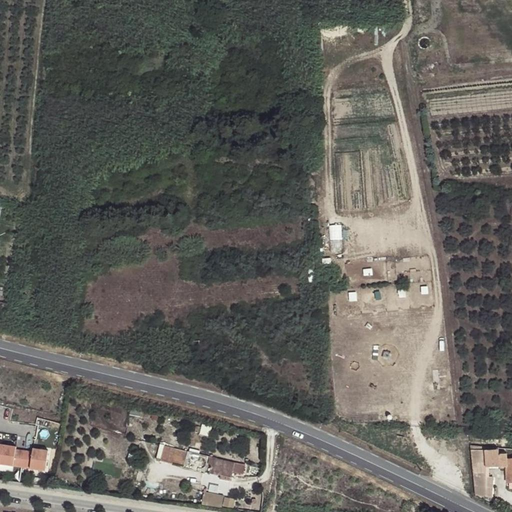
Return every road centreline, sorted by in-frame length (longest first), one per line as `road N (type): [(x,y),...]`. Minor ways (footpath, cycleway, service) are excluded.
road 1 (track): [(407,0),(410,17),(386,64),(434,261),(438,305),(414,427),(447,475),(444,498)]
road 2 (primary): [(0,347),(219,401),(473,511)]
road 3 (track): [(389,48),(330,76),(330,207),(345,221),(428,232)]
road 4 (residential): [(141,511),(0,491)]
